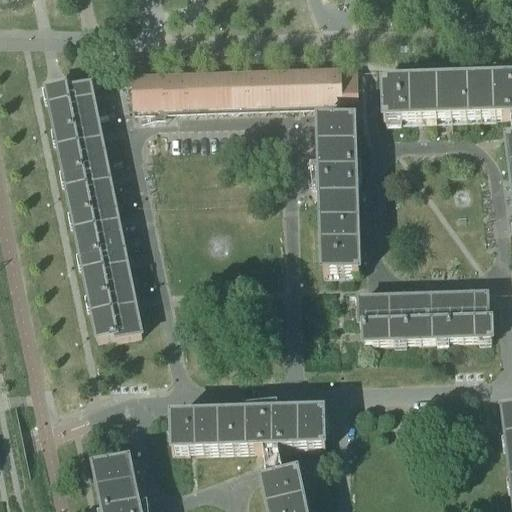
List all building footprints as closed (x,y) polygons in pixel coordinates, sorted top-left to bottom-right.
[(350,78),(304,80),(305,112),(351,110),(350,78)] [(510,124),(511,129),(511,79),(494,79),(494,88),(468,89),(383,92),(382,92),(383,107),(383,113),(383,128),(386,128),(386,133),(401,133),(402,127),(415,127),(431,126),(468,125),(510,124)] [(304,80),(259,81),(260,113),(305,112),(304,80)] [(259,81),(214,83),(216,115),(260,113),(259,81)] [(214,83),(170,84),(171,116),(216,115),(214,83)] [(171,116),(170,84),(133,86),(134,117),(171,116)] [(53,132),(55,140),(74,136),(75,140),(99,135),(97,122),(93,105),(91,94),(91,92),(90,92),(67,97),(66,93),(46,97),(46,98),(53,132)] [(355,117),(322,119),(324,166),(314,166),(316,195),(323,195),(325,274),(365,274),(358,179),(364,178),(363,163),(357,163),(355,117)] [(61,169),(63,181),(83,177),(84,181),(108,176),(104,159),(102,147),(99,135),(75,140),(74,136),(55,140),(61,169)] [(69,211),(72,223),(91,219),(92,222),(111,219),(116,218),(113,201),(111,194),(110,188),(108,176),(84,181),(83,177),(63,181),(69,211)] [(78,253),(80,265),(100,261),(101,265),(111,262),(125,260),(121,243),(119,229),(118,229),(116,218),(111,219),(92,222),(91,219),(72,223),(78,253)] [(87,296),(89,306),(108,302),(109,306),(111,305),(133,301),(130,286),(127,271),(125,260),(111,262),(101,265),(100,261),(80,265),(87,296)] [(108,302),(89,306),(97,348),(111,345),(116,344),(117,347),(142,342),(135,312),(133,301),(111,305),(109,306),(108,302)] [(474,303),(444,304),(445,330),(449,329),(449,348),(492,347),(491,327),(488,327),(487,309),(487,308),(487,303),(474,303)] [(418,305),(403,306),(403,331),(407,331),(408,350),(420,349),(449,348),(449,329),(445,330),(444,304),(443,304),(432,305),(418,305)] [(403,331),(403,306),(401,306),(390,306),(389,306),(359,306),(359,332),(363,332),(363,351),(408,350),(407,331),(403,331)] [(263,458),(263,464),(279,463),(279,458),(325,456),(325,445),(324,420),(278,422),(277,412),(247,416),(247,423),(246,423),(222,424),(204,424),(171,425),(172,461),(189,461),(195,460),(222,460),(254,459),(263,458)] [(511,413),(501,415),(506,457),(511,456),(511,413)] [(98,475),(94,476),(101,511),(138,511),(133,489),(129,470),(129,469),(111,473),(98,475)] [(303,511),(302,505),(297,481),(285,483),(284,484),(267,487),(262,488),(266,511),(303,511)]
